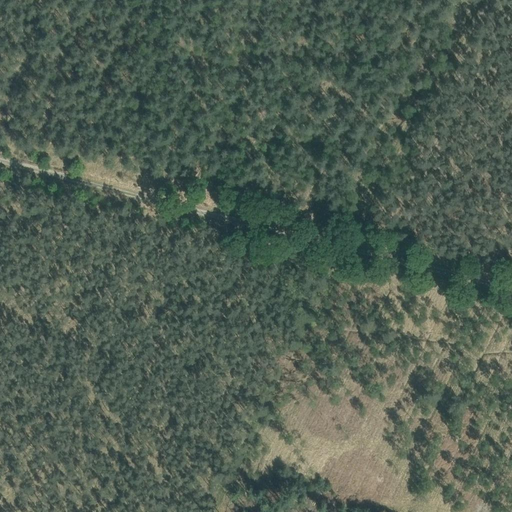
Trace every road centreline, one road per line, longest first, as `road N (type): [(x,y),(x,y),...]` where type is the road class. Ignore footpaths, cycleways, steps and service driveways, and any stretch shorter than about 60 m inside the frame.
road 1 (track): [(214,511),(339,248),(486,0)]
road 2 (track): [(0,165),(511,290)]
